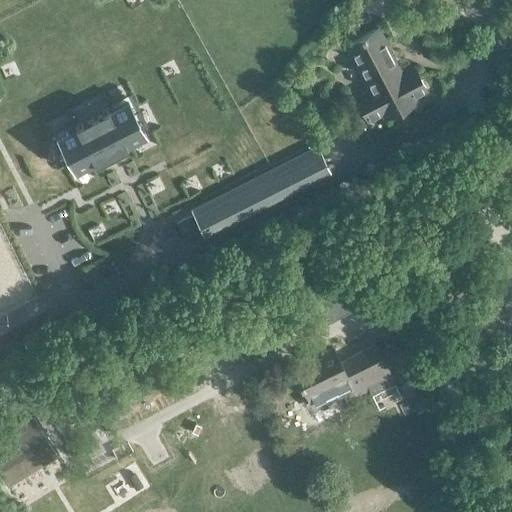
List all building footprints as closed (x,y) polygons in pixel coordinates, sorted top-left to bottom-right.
[(382,110),(386,116),(415,101),(411,95),(425,88),(414,68),(401,75),(376,27),(347,43),(372,90),(356,98),(367,119),(382,110)] [(75,125),(56,135),(62,146),(68,159),(75,170),(93,161),(94,162),(127,145),(126,144),(146,134),(140,122),(133,110),(127,98),(108,108),(107,107),(74,124),(75,125)] [(193,212),(203,231),(328,168),(318,148),(193,212)] [(345,395),(388,374),(373,344),(337,362),(331,348),(309,359),(310,362),(292,371),(305,397),(308,396),(312,402),(341,388),(345,395)] [(12,436),(37,473),(55,461),(29,425),(12,436)] [(0,453),(21,484),(37,473),(12,436),(0,445),(0,453)] [(0,487),(5,495),(21,484),(0,453),(0,487)]
